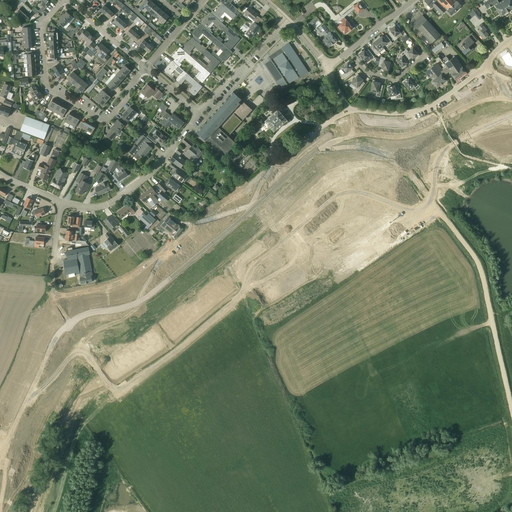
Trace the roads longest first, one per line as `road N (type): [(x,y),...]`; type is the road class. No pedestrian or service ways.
road 1 (unclassified): [(0,445),(59,334),(88,313),(141,302),(253,209)]
road 2 (track): [(511,406),(476,259),(397,159)]
road 3 (residential): [(63,0),(41,23),(46,90),(104,119),(144,69)]
road 4 (residential): [(60,201),(92,208),(109,202),(152,173),(196,114)]
road 5 (residential): [(348,110),(367,122),(410,123),(475,88),(486,66)]
road 6 (unclassified): [(491,98),(406,136),(354,136)]
road 7 (residential): [(348,51),(371,74),(401,73),(425,54),(394,15)]
road 8 (residential): [(253,209),(267,169),(348,110)]
road 9 (residential): [(196,114),(285,20)]
road 10 (unclassified): [(354,136),(309,155),(253,209)]
